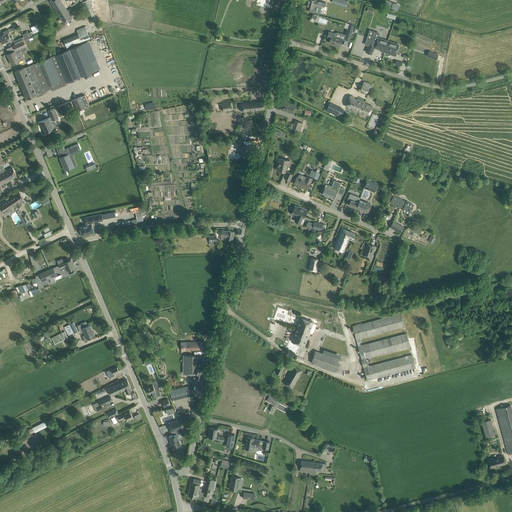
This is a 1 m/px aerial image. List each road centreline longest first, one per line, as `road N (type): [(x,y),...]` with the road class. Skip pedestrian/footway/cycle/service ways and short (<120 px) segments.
road 1 (tertiary): [(173,477),(75,243)]
road 2 (unclassified): [(511,72),(428,86),(284,41)]
road 3 (tertiary): [(69,229),(0,70)]
road 4 (residential): [(75,243),(147,225),(242,225)]
road 5 (unclassified): [(253,177),(284,41)]
road 6 (residential): [(198,418),(268,433),(323,458)]
road 7 (unclassified): [(386,511),(511,479)]
